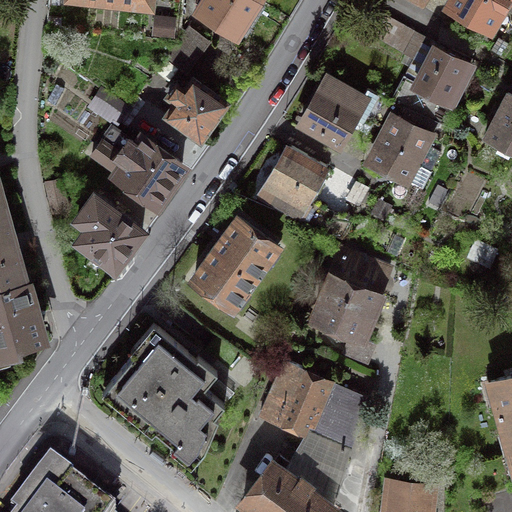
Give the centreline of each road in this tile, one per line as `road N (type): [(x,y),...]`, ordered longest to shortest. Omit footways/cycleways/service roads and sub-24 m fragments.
road 1 (residential): [(323,0),(245,131),(88,338)]
road 2 (residential): [(88,338),(65,317),(29,176),(38,0)]
road 3 (residential): [(203,511),(49,389)]
